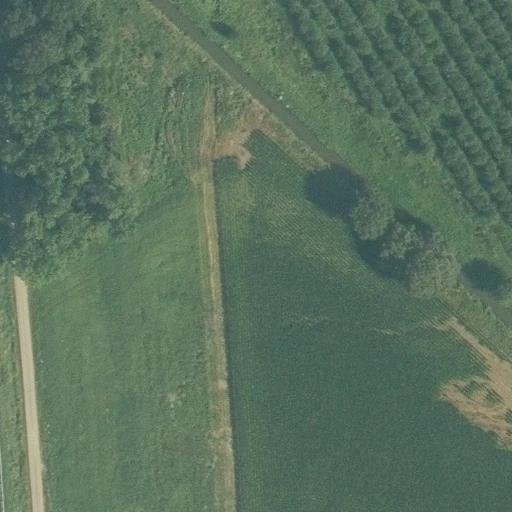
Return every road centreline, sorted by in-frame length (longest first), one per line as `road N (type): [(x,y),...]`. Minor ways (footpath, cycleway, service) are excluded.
road 1 (unclassified): [(220,511),(194,194),(197,82),(211,0)]
road 2 (track): [(34,511),(0,91)]
